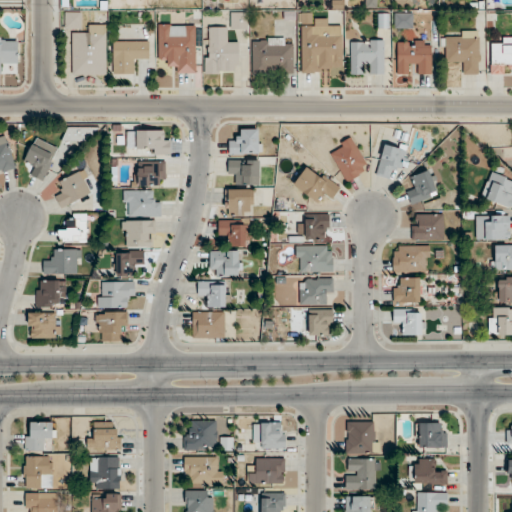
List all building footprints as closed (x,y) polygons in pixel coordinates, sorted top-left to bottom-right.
[(64,29),(80,29),(80,12),(64,12),(64,29)] [(247,12),(230,12),(230,29),(247,29),(247,12)] [(412,28),(412,13),(394,13),(394,28),(412,28)] [(301,72),(341,72),(341,27),(330,27),(330,18),(301,18),(301,72)] [(196,73),(196,24),(158,24),(158,63),(176,63),(176,73),(196,73)] [(72,75),(107,75),(107,25),(85,25),(85,34),(72,34),(72,75)] [(237,40),(227,40),(227,27),(204,27),(204,73),(237,73),(237,40)] [(479,32),(445,32),(445,64),(462,64),(462,75),(479,75),(479,32)] [(511,36),(500,37),(500,46),(490,46),(490,74),(506,74),(506,65),(511,64),(511,36)] [(0,73),(5,73),(5,63),(18,63),(18,37),(0,37),(0,73)] [(283,37),(251,37),(251,75),(294,75),(294,46),(283,46),(283,37)] [(350,75),(384,75),(384,40),(350,40),(350,75)] [(149,41),(113,41),(113,75),(135,75),(135,62),(149,62),(149,41)] [(432,75),(432,41),(397,41),(397,75),(407,75),(407,65),(419,65),(419,75),(432,75)] [(65,141),(96,141),(96,128),(65,128),(65,141)] [(229,140),(229,155),(260,155),(260,129),(239,129),(239,140),(229,140)] [(135,154),(169,154),(169,130),(135,130),(135,154)] [(0,172),(15,168),(6,136),(0,137),(0,172)] [(328,151),(348,182),(370,168),(351,137),(328,151)] [(373,170),(386,179),(392,170),(395,171),(407,154),(391,143),(373,170)] [(24,161),(33,166),(29,173),(41,180),(55,155),(33,144),(24,161)] [(259,159),(228,159),(228,175),(237,175),(237,185),(259,185),(259,159)] [(165,186),(165,162),(138,161),(138,186),(165,186)] [(331,200),(340,187),(308,165),(294,185),(318,202),(324,194),(331,200)] [(407,191),(411,204),(439,195),(432,170),(412,176),(415,189),(407,191)] [(92,193),(81,171),(59,182),(64,192),(55,196),(61,208),(92,193)] [(481,197),(510,208),(511,201),(511,180),(491,172),(481,197)] [(226,216),(252,216),(252,189),(226,189),(226,216)] [(124,190),(124,216),(161,216),(161,200),(153,200),(153,190),(124,190)] [(88,243),(88,214),(67,214),(67,225),(59,225),(59,243),(88,243)] [(305,214),(305,239),(328,239),(328,214),(305,214)] [(443,214),(413,214),(413,240),(443,240),(443,214)] [(509,216),(484,216),(484,240),(509,240),(509,216)] [(218,236),(228,236),(228,246),(248,246),(248,220),(218,220),(218,236)] [(154,246),(154,221),(122,221),(122,247),(154,246)] [(494,269),(511,269),(511,244),(494,245),(494,269)] [(333,272),(333,245),(296,245),(296,272),(333,272)] [(393,272),(430,272),(430,246),(393,246),(393,272)] [(44,274),(80,274),(80,250),(53,250),(53,260),(44,260),(44,274)] [(116,276),(135,276),(135,266),(143,266),(143,251),(116,251),(116,276)] [(209,251),(209,277),(239,277),(239,251),(209,251)] [(498,302),(511,301),(511,276),(498,277),(498,302)] [(323,305),(323,296),(332,296),(332,278),(299,278),(299,305),(323,305)] [(421,303),(421,278),(401,278),(401,287),(393,287),(393,303),(421,303)] [(36,307),(64,307),(64,280),(36,280),(36,307)] [(98,307),(126,307),(126,300),(134,300),(134,282),(98,282),(98,307)] [(207,307),(225,307),(225,282),(198,282),(198,297),(207,297),(207,307)] [(511,308),(489,308),(489,335),(511,335),(511,308)] [(309,309),(309,336),(333,336),(333,309),(309,309)] [(422,310),(393,310),(393,325),(402,325),(402,336),(422,336),(422,310)] [(59,312),(28,312),(28,338),(59,338),(59,312)] [(119,332),(127,332),(127,312),(97,312),(97,341),(119,341),(119,332)] [(224,312),(193,312),(193,337),(224,337),(224,312)] [(216,421),(191,421),(191,429),(184,429),(184,450),(216,450),(216,421)] [(346,453),(374,453),(374,422),(346,422),(346,453)] [(25,450),(48,450),(48,443),(52,443),(52,423),(25,423),(25,450)] [(254,423),(254,447),(284,447),(284,423),(254,423)] [(446,423),(418,423),(418,448),(446,448),(446,423)] [(119,450),(119,425),(88,425),(88,450),(119,450)] [(42,479),(52,479),(52,456),(24,456),(23,488),(42,488),(42,479)] [(119,489),(119,457),(90,457),(90,489),(119,489)] [(221,482),(221,457),(184,457),(184,482),(221,482)] [(257,468),(248,468),(248,484),(284,484),(284,458),(257,458),(257,468)] [(346,490),(379,490),(379,459),(346,459),(346,490)] [(445,485),(445,469),(435,469),(435,459),(415,459),(415,485),(445,485)] [(212,511),(212,491),(185,491),(185,511),(212,511)] [(56,511),(56,493),(25,493),(25,511),(56,511)] [(90,511),(120,511),(120,493),(91,493),(90,511)] [(284,511),(285,493),(261,493),(260,511),(284,511)] [(446,511),(446,493),(414,493),(413,511),(446,511)] [(345,511),(370,511),(371,496),(346,496),(345,511)]
